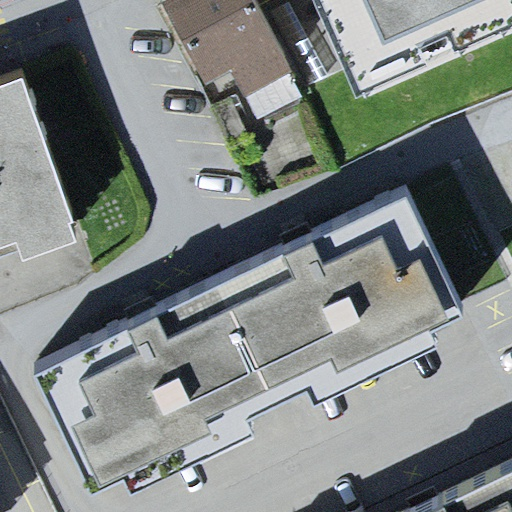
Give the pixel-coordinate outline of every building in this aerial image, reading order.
[(270,0),(162,0),(201,92),(241,76),(252,101),(304,79),(270,0)] [(511,0),(327,0),(368,92),(511,27),(511,0)] [(0,84),(0,238),(20,232),(28,254),(83,234),(25,76),(0,84)] [(416,190),(34,365),(92,492),(475,317),(416,190)] [(511,511),(511,441),(365,511),(511,511)]
